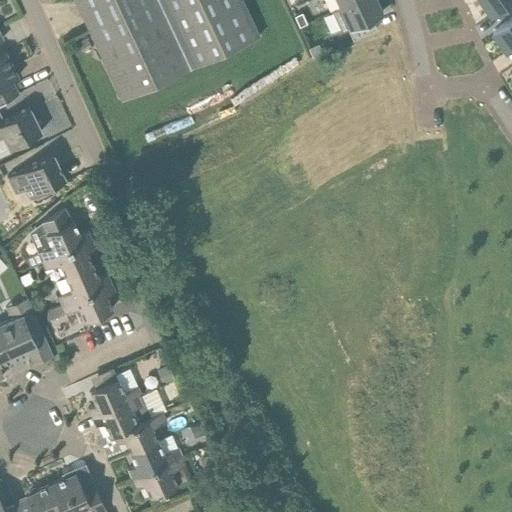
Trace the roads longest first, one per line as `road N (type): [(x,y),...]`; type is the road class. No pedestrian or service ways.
road 1 (residential): [(265,511),(28,0)]
road 2 (residential): [(33,423),(59,384),(147,343),(85,204)]
road 3 (residential): [(118,511),(93,455),(33,423)]
